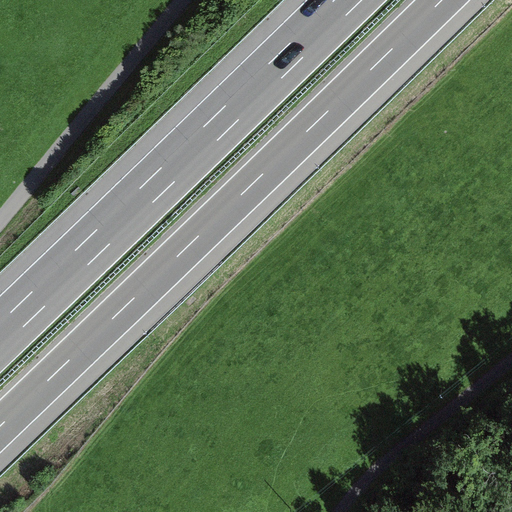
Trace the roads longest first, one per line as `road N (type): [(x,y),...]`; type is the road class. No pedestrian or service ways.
road 1 (motorway): [(0,428),(444,0)]
road 2 (motorway): [(348,0),(0,336)]
road 3 (track): [(341,511),(384,464),(511,356)]
